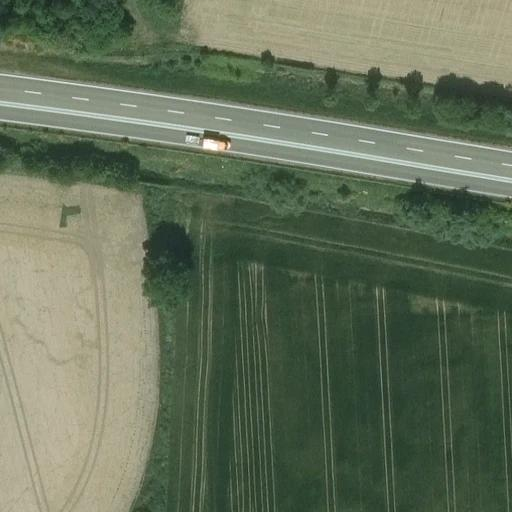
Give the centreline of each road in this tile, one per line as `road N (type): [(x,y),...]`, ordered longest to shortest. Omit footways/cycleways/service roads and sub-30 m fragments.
road 1 (trunk): [(0,113),(511,187)]
road 2 (trunk): [(511,163),(0,91)]
